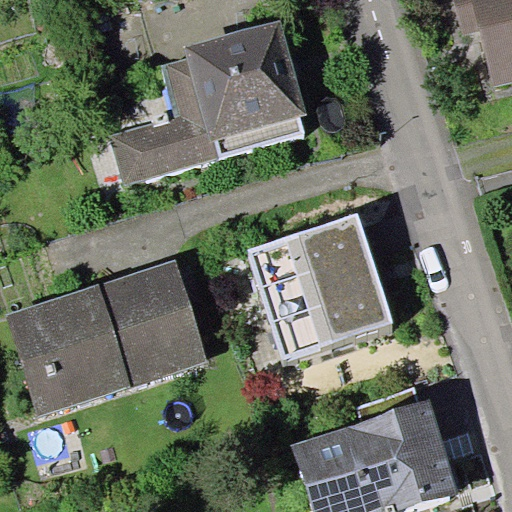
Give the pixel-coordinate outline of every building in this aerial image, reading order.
[(511,0),(456,0),(466,35),(482,31),(495,85),(511,81),(511,0)] [(307,114),(281,21),(185,48),(188,60),(165,66),(180,118),(112,137),(125,184),(304,133),(300,116),(307,114)] [(394,321),(358,213),(248,250),(283,358),(394,321)] [(211,362),(179,260),(7,313),(39,415),(211,362)] [(420,403),(415,387),(356,405),(362,423),(420,403)] [(404,511),(460,494),(429,400),(420,403),(362,423),(291,446),(313,511),(404,511)]
